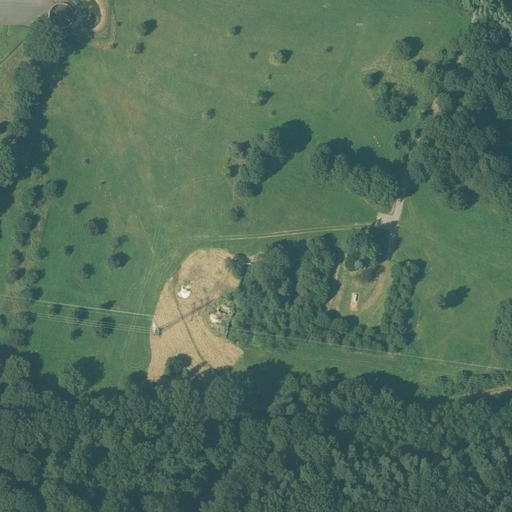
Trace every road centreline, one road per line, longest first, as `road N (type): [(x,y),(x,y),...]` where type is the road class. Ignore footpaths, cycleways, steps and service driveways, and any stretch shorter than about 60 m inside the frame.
road 1 (track): [(0,474),(511,393)]
road 2 (track): [(395,231),(422,129),(465,51),(482,0)]
